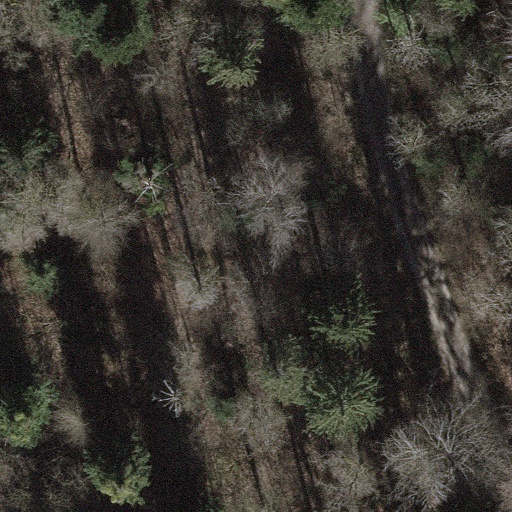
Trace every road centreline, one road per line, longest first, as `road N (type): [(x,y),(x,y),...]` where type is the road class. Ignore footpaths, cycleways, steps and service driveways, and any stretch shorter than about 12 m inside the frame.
road 1 (track): [(363,0),(376,109),(511,503)]
road 2 (track): [(0,127),(30,0)]
